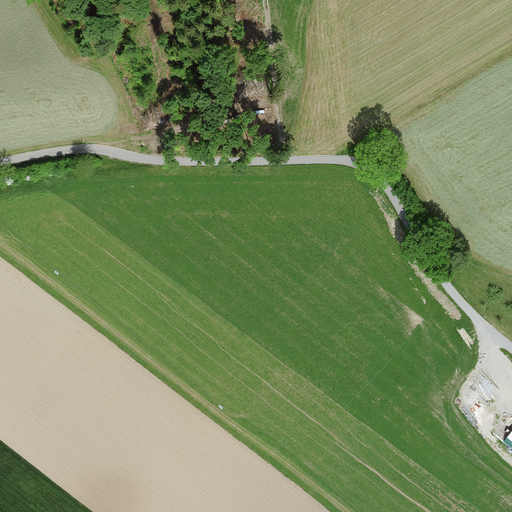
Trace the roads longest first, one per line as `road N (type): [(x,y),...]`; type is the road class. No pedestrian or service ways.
road 1 (unclassified): [(482,327),(365,165),(163,160),(84,148),(0,162)]
road 2 (track): [(289,161),(258,0)]
